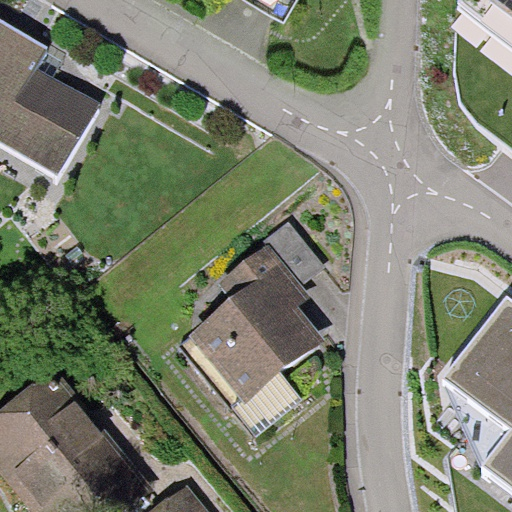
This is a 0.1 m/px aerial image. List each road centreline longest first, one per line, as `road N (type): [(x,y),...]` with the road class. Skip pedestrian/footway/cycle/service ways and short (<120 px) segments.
road 1 (residential): [(385,511),(376,378),(395,224),(392,153)]
road 2 (residential): [(392,153),(273,105),(97,0)]
road 3 (residential): [(392,153),(396,0)]
road 4 (residential): [(511,230),(392,153)]
